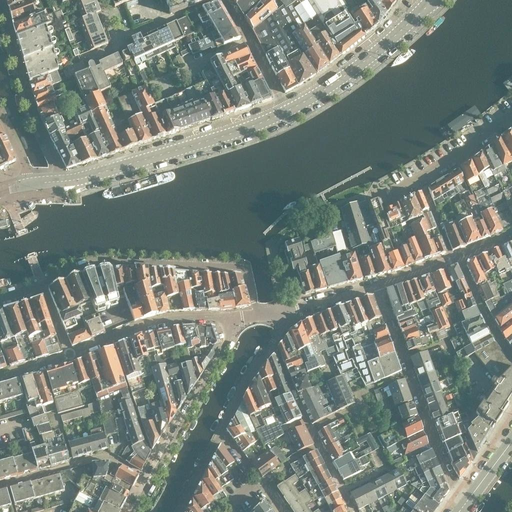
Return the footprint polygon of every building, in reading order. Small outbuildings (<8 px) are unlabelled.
[(5,0),(8,8),(30,0),(29,0),(5,0)] [(29,0),(30,0),(8,8),(12,23),(15,22),(15,23),(36,14),(45,10),(43,3),(39,5),(37,0),(29,0)] [(165,0),(168,8),(170,14),(209,1),(209,0),(165,0)] [(241,0),(236,5),(245,19),(263,0),(241,0)] [(263,0),(245,19),(252,31),(277,11),(269,0),(263,0)] [(279,0),(283,6),(285,9),(292,5),(299,0),(279,0)] [(299,0),(292,5),(304,26),(317,18),(305,0),(299,0)] [(321,25),(322,27),(345,12),(348,10),(341,0),(305,0),(317,18),(321,25)] [(352,18),(357,25),(357,24),(364,36),(377,26),(377,25),(369,13),(366,9),(360,0),(352,0),(357,6),(349,11),(352,18)] [(376,0),(371,0),(367,4),(371,11),(369,13),(377,25),(386,14),(376,0)] [(376,0),(386,14),(396,1),(395,0),(394,0),(376,0)] [(96,1),(78,8),(81,19),(96,14),(100,12),(96,1)] [(219,2),(202,8),(194,11),(199,20),(206,17),(223,10),(219,2)] [(16,24),(13,25),(16,37),(17,37),(17,38),(16,38),(17,38),(46,27),(51,25),(50,25),(58,22),(54,13),(60,11),(63,10),(60,4),(51,7),(52,9),(45,11),(29,19),(15,24),(16,24)] [(277,11),(252,31),(266,56),(279,49),(286,64),(302,56),(307,53),(294,33),(304,26),(292,5),(285,9),(283,6),(277,11)] [(223,10),(206,17),(199,20),(205,29),(229,20),(223,10)] [(61,11),(54,13),(59,25),(65,23),(61,11)] [(322,27),(326,33),(335,47),(335,48),(340,56),(364,36),(357,24),(357,25),(354,26),(345,12),(322,27)] [(77,20),(81,29),(99,22),(96,14),(81,19),(77,20)] [(186,17),(176,22),(183,38),(185,39),(196,34),(186,17)] [(234,28),(229,20),(205,29),(200,31),(204,40),(234,28)] [(99,22),(81,29),(85,40),(103,33),(99,22)] [(176,22),(166,26),(173,43),(183,38),(176,22)] [(308,33),(313,41),(329,65),(340,56),(335,48),(335,47),(326,33),(322,27),(321,25),(308,33)] [(166,26),(156,31),(163,47),(173,43),(166,26)] [(313,41),(308,33),(304,26),(294,33),(307,53),(305,55),(317,74),(329,65),(313,41)] [(46,27),(17,38),(23,60),(52,49),(46,27)] [(223,46),(240,38),(234,28),(204,40),(188,47),(192,55),(211,47),(212,49),(223,46)] [(156,31),(146,35),(154,52),(163,47),(156,31)] [(103,33),(85,40),(88,47),(90,51),(107,44),(103,33)] [(140,35),(135,37),(144,56),(154,52),(146,35),(141,38),(140,35)] [(121,53),(125,62),(132,58),(133,58),(134,61),(144,56),(135,37),(131,39),(134,47),(121,53)] [(221,56),(226,67),(234,64),(250,57),(244,45),(221,56)] [(189,48),(180,53),(182,57),(191,53),(189,48)] [(52,49),(23,60),(25,67),(29,81),(30,81),(29,81),(29,82),(47,75),(58,70),(52,49)] [(279,49),(266,56),(270,64),(273,70),(277,76),(289,70),(286,64),(279,49)] [(98,64),(100,67),(103,74),(122,66),(117,55),(98,64)] [(183,65),(179,56),(175,57),(179,66),(183,65)] [(209,62),(212,67),(225,93),(234,112),(250,106),(241,87),(238,89),(226,67),(221,56),(209,62)] [(302,56),(286,64),(289,70),(298,87),(304,83),(315,76),(314,74),(315,74),(302,56)] [(250,57),(234,64),(240,76),(247,73),(256,68),(250,57)] [(65,67),(69,78),(74,76),(88,70),(89,70),(88,68),(88,66),(85,67),(83,60),(79,62),(79,63),(76,64),(75,63),(65,67)] [(88,66),(88,68),(89,70),(88,70),(99,93),(110,88),(103,74),(100,67),(95,69),(93,64),(92,63),(91,63),(89,63),(88,64),(88,66)] [(163,63),(159,64),(164,74),(167,72),(163,63)] [(164,74),(159,64),(155,66),(160,75),(164,74)] [(203,72),(201,73),(206,81),(206,82),(210,90),(214,96),(223,116),(234,112),(225,93),(212,67),(203,72)] [(256,68),(247,73),(255,88),(261,102),(262,102),(271,99),(262,80),(256,68)] [(74,76),(75,80),(83,97),(84,100),(87,107),(110,155),(123,150),(117,139),(118,138),(108,116),(109,115),(105,108),(104,104),(102,101),(99,93),(88,70),(74,76)] [(289,70),(277,76),(285,93),(298,87),(289,70)] [(143,72),(139,74),(144,83),(147,81),(143,72)] [(241,87),(250,106),(262,102),(261,102),(255,88),(252,84),(246,74),(237,78),(241,87)] [(511,86),(511,74),(501,84),(507,91),(511,86)] [(47,75),(29,82),(33,95),(52,88),(51,86),(59,83),(56,75),(54,76),(54,79),(50,81),(48,76),(47,75)] [(89,143),(97,159),(110,155),(87,107),(75,113),(70,103),(83,97),(75,80),(59,86),(61,91),(63,94),(67,101),(74,116),(76,115),(79,123),(77,124),(82,133),(85,140),(87,144),(89,143)] [(206,81),(194,87),(200,101),(202,101),(214,96),(210,90),(206,82),(206,81)] [(131,94),(141,116),(152,141),(167,136),(166,135),(167,135),(159,118),(160,118),(154,104),(153,105),(146,87),(131,94)] [(194,87),(184,91),(189,104),(192,103),(192,104),(200,101),(194,87)] [(52,88),(33,95),(36,104),(54,96),(55,98),(63,95),(63,94),(61,91),(54,94),(52,89),(52,88)] [(184,91),(161,101),(166,115),(170,113),(170,112),(180,109),(180,108),(189,104),(184,91)] [(127,122),(128,123),(131,131),(132,131),(138,145),(152,141),(141,116),(131,94),(118,100),(125,116),(127,122)] [(54,96),(36,104),(38,110),(38,111),(53,105),(56,104),(57,104),(54,96)] [(214,96),(202,101),(211,120),(223,116),(214,96)] [(154,104),(160,118),(159,118),(167,135),(166,135),(167,136),(179,132),(179,131),(170,113),(166,115),(161,101),(154,104)] [(170,112),(170,113),(179,131),(192,126),(211,120),(202,101),(200,101),(192,104),(192,103),(189,104),(180,108),(180,109),(170,112)] [(53,105),(38,111),(44,124),(58,118),(58,116),(60,115),(56,104),(53,105)] [(477,104),(453,121),(458,129),(482,111),(477,104)] [(58,118),(44,124),(51,137),(64,130),(58,118)] [(64,130),(68,139),(82,133),(85,140),(87,139),(88,139),(82,127),(81,128),(79,123),(77,124),(64,130)] [(128,123),(115,130),(118,138),(117,139),(123,150),(138,145),(132,131),(131,131),(128,123)] [(511,129),(511,131),(500,138),(511,161),(511,160),(511,129)] [(64,130),(51,137),(60,155),(73,148),(71,146),(68,139),(64,130)] [(0,138),(0,159),(4,167),(16,161),(4,136),(0,138)] [(500,138),(491,145),(502,167),(503,167),(506,170),(511,167),(511,165),(510,163),(511,161),(500,138)] [(87,139),(85,140),(71,146),(73,148),(81,165),(97,159),(89,143),(87,139)] [(491,145),(481,152),(496,183),(501,192),(511,187),(511,184),(503,167),(502,167),(491,145)] [(73,148),(60,155),(61,156),(66,169),(81,165),(73,148)] [(481,152),(471,160),(478,176),(478,177),(484,189),(485,188),(496,183),(481,152)] [(471,160),(460,167),(466,183),(478,177),(478,176),(471,160)] [(464,183),(458,169),(450,174),(456,187),(460,193),(463,190),(460,185),(464,183)] [(456,187),(450,174),(443,179),(449,192),(456,187)] [(443,179),(435,184),(441,197),(445,194),(447,197),(442,200),(444,202),(452,197),(449,192),(443,179)] [(496,183),(485,188),(494,208),(497,213),(508,208),(501,193),(501,192),(496,183)] [(435,184),(428,188),(433,201),(441,197),(435,184)] [(475,206),(480,215),(483,222),(486,229),(490,237),(502,231),(493,214),(491,210),(479,184),(470,189),(473,196),(477,205),(475,206)] [(508,208),(509,209),(511,214),(511,187),(501,192),(508,208)] [(421,193),(413,196),(421,213),(428,210),(421,193)] [(413,196),(400,204),(406,219),(408,222),(409,226),(424,220),(422,216),(421,213),(413,196)] [(471,218),(473,222),(475,228),(481,241),(490,237),(486,229),(483,222),(480,215),(475,206),(477,205),(473,196),(463,201),(471,218)] [(341,211),(346,229),(352,249),(355,248),(367,245),(370,244),(365,228),(374,226),(367,204),(365,201),(364,197),(345,206),(346,209),(341,211)] [(378,200),(367,204),(374,226),(382,247),(391,272),(404,267),(397,252),(396,249),(393,241),(395,240),(391,229),(389,224),(384,212),(378,200)] [(480,241),(481,241),(475,228),(473,222),(471,218),(463,201),(453,205),(458,215),(454,217),(456,221),(457,225),(466,246),(480,240),(480,241)] [(400,204),(391,208),(398,226),(399,226),(406,223),(405,219),(406,219),(400,204)] [(391,208),(384,212),(389,224),(391,229),(394,228),(398,226),(391,208)] [(422,216),(424,220),(429,231),(430,231),(435,228),(429,213),(422,216)] [(424,220),(409,226),(421,254),(424,260),(439,255),(433,241),(434,241),(431,235),(432,234),(430,231),(429,231),(424,220)] [(445,225),(443,226),(452,251),(457,249),(466,246),(457,225),(456,221),(445,225)] [(399,226),(406,242),(405,242),(407,246),(414,264),(424,260),(421,254),(409,226),(408,222),(406,223),(399,226)] [(367,245),(369,249),(368,249),(370,255),(376,276),(391,272),(382,247),(374,226),(365,228),(370,244),(367,245)] [(393,241),(396,249),(397,252),(404,267),(414,264),(407,246),(405,242),(400,244),(398,239),(394,228),(391,229),(395,240),(393,241)] [(434,241),(433,241),(439,255),(445,253),(435,228),(430,231),(432,234),(431,235),(434,241)] [(340,231),(331,233),(336,247),(338,253),(346,250),(340,231)] [(313,250),(314,254),(336,247),(331,233),(310,242),(310,244),(313,250)] [(285,245),(289,257),(302,252),(301,246),(299,240),(285,245)] [(313,250),(310,244),(303,246),(305,252),(313,250)] [(511,255),(507,245),(500,249),(504,258),(506,264),(511,260),(511,255)] [(500,249),(488,254),(492,264),(495,270),(497,274),(503,271),(505,273),(510,271),(509,270),(506,264),(504,258),(500,249)] [(302,252),(289,257),(292,270),(306,265),(302,252)] [(362,279),(354,254),(353,254),(352,253),(339,256),(340,260),(343,270),(347,283),(362,279)] [(488,254),(475,259),(483,276),(495,270),(492,264),(488,254)] [(340,260),(339,256),(338,255),(318,262),(328,289),(347,283),(343,270),(340,260)] [(370,255),(358,258),(365,279),(376,276),(370,255)] [(467,262),(466,265),(476,286),(486,282),(483,277),(483,276),(475,259),(467,262)] [(306,265),(292,270),(293,271),(297,270),(299,276),(306,274),(304,267),(307,266),(306,265)] [(308,269),(309,273),(312,283),(315,292),(326,289),(318,265),(308,269)] [(456,266),(445,270),(451,285),(454,283),(455,284),(463,281),(456,266)] [(122,268),(111,269),(112,271),(115,287),(116,289),(120,288),(120,286),(125,285),(122,268)] [(134,269),(122,268),(125,285),(137,283),(134,269)] [(81,276),(92,301),(91,301),(95,309),(97,309),(98,313),(105,310),(105,308),(106,308),(106,309),(107,310),(108,310),(109,309),(109,308),(109,307),(110,307),(110,309),(113,308),(117,306),(116,303),(119,302),(116,289),(115,287),(112,271),(111,269),(98,270),(94,271),(81,275),(81,276)] [(137,287),(134,288),(143,318),(158,314),(152,296),(150,289),(148,273),(147,270),(134,269),(137,283),(137,287)] [(159,271),(147,270),(148,273),(150,289),(163,285),(162,281),(159,271)] [(445,270),(430,276),(431,279),(437,295),(438,295),(442,307),(455,302),(459,314),(468,310),(465,302),(462,295),(459,295),(456,296),(451,285),(445,270)] [(174,272),(159,271),(162,281),(163,285),(164,293),(166,299),(166,298),(169,311),(182,311),(174,272)] [(187,273),(174,272),(177,285),(189,283),(188,280),(189,280),(187,273)] [(199,273),(187,273),(189,280),(188,280),(189,283),(189,282),(190,290),(202,287),(199,273)] [(212,274),(199,273),(202,287),(203,293),(204,300),(206,299),(207,302),(218,299),(215,294),(215,292),(212,274)] [(309,273),(306,274),(299,276),(302,286),(312,283),(309,273)] [(483,277),(486,282),(493,299),(498,296),(496,289),(501,287),(502,291),(505,289),(503,285),(498,283),(497,280),(494,281),(490,273),(483,277)] [(212,274),(215,292),(216,294),(224,293),(220,275),(212,274)] [(240,274),(228,275),(232,291),(245,287),(240,274)] [(81,275),(65,282),(77,309),(78,308),(78,306),(91,301),(92,301),(81,276),(81,275)] [(228,275),(220,275),(224,293),(231,291),(232,291),(228,275)] [(428,277),(417,281),(423,297),(429,312),(430,312),(437,309),(436,306),(440,305),(435,292),(429,279),(428,277)] [(511,304),(492,319),(499,331),(511,321),(511,280),(503,285),(505,289),(505,290),(511,304)] [(417,281),(409,283),(416,303),(420,302),(424,313),(428,311),(424,300),(423,297),(417,281)] [(463,281),(455,284),(452,286),(456,296),(459,295),(467,291),(463,281)] [(48,289),(51,295),(63,325),(79,318),(82,317),(78,308),(77,309),(65,282),(48,289)] [(189,282),(189,283),(177,285),(182,311),(194,310),(195,310),(191,295),(190,290),(189,282)] [(486,282),(476,286),(484,304),(492,300),(493,299),(486,282)] [(312,283),(302,286),(305,295),(315,292),(312,283)] [(409,283),(402,285),(409,306),(411,311),(414,317),(419,329),(425,326),(416,303),(409,283)] [(402,285),(393,289),(394,289),(400,308),(404,307),(406,313),(411,312),(409,306),(402,285)] [(231,291),(235,309),(237,309),(237,308),(248,307),(249,305),(245,287),(232,291),(231,291)] [(123,290),(123,291),(130,309),(134,321),(143,318),(134,288),(123,290)] [(393,289),(386,291),(392,307),(396,319),(403,316),(402,313),(400,308),(394,289),(393,289)] [(492,300),(484,304),(492,319),(511,304),(505,290),(503,291),(505,296),(493,302),(492,300)] [(231,291),(224,293),(216,294),(218,299),(220,310),(235,309),(231,291)] [(467,291),(459,295),(462,295),(465,302),(471,299),(467,291)] [(164,293),(152,296),(158,314),(169,311),(166,298),(166,299),(164,293)] [(203,293),(191,295),(195,310),(207,311),(208,311),(206,302),(207,302),(206,299),(204,300),(203,293)] [(373,296),(359,301),(368,323),(371,332),(384,327),(373,296)] [(42,298),(30,302),(38,326),(50,321),(42,298)] [(218,299),(207,302),(206,302),(208,311),(220,310),(218,299)] [(471,299),(465,302),(468,310),(474,307),(471,299)] [(359,301),(351,303),(368,346),(375,343),(371,332),(368,323),(359,301)] [(30,302),(18,306),(27,333),(29,338),(41,334),(38,326),(30,302)] [(343,306),(350,325),(352,329),(354,334),(350,336),(355,348),(360,346),(361,349),(368,346),(351,303),(343,306)] [(17,306),(3,309),(14,338),(18,347),(24,363),(35,360),(31,345),(29,338),(27,333),(18,306),(17,306)] [(343,306),(331,311),(332,312),(339,330),(341,337),(342,337),(349,334),(350,336),(354,334),(350,325),(343,306)] [(474,307),(468,310),(459,314),(462,323),(479,316),(474,307)] [(430,312),(434,321),(435,325),(437,331),(444,329),(449,327),(441,308),(437,309),(430,312)] [(3,309),(0,310),(0,342),(1,343),(1,344),(14,338),(3,309)] [(329,311),(323,314),(329,332),(330,333),(337,330),(331,313),(330,313),(329,311)] [(403,316),(396,319),(398,323),(406,320),(406,319),(412,317),(414,317),(411,311),(411,312),(406,313),(402,315),(403,316)] [(323,314),(313,317),(319,335),(319,336),(322,335),(324,340),(330,338),(328,332),(329,332),(323,314)] [(83,321),(85,325),(86,329),(91,339),(105,334),(99,320),(97,315),(83,321)] [(461,324),(454,327),(458,338),(466,335),(484,326),(479,316),(462,323),(461,324)] [(312,318),(301,323),(318,368),(323,366),(318,353),(325,350),(319,336),(319,335),(313,317),(312,318)] [(406,320),(398,323),(400,328),(414,323),(415,326),(417,326),(416,323),(415,320),(413,321),(412,317),(406,319),(406,320)] [(79,318),(63,325),(65,331),(68,330),(77,327),(75,323),(80,321),(79,318)] [(56,336),(50,321),(38,326),(41,334),(43,341),(56,336)] [(425,328),(426,331),(428,335),(435,332),(437,331),(435,325),(434,321),(429,323),(430,327),(425,328)] [(511,321),(499,331),(505,340),(511,334),(511,321)] [(288,332),(288,333),(297,352),(300,360),(303,359),(308,372),(318,368),(301,323),(288,332)] [(414,323),(400,328),(402,333),(415,328),(415,326),(414,323)] [(484,326),(466,335),(458,338),(450,342),(455,353),(471,345),(489,336),(484,326)] [(194,327),(181,328),(185,341),(187,349),(191,348),(195,347),(195,350),(194,350),(196,356),(201,355),(199,349),(198,346),(194,327)] [(206,328),(194,327),(198,346),(199,349),(205,348),(205,341),(206,328)] [(384,327),(371,332),(375,343),(388,337),(389,337),(384,327)] [(415,328),(402,333),(402,334),(401,334),(405,343),(419,339),(423,337),(421,331),(423,330),(423,332),(426,331),(424,327),(419,329),(416,330),(415,328)] [(181,328),(169,330),(169,333),(174,348),(182,346),(184,355),(188,354),(187,349),(185,341),(181,328)] [(205,341),(210,344),(206,350),(213,355),(219,343),(214,328),(206,328),(205,341)] [(68,330),(65,331),(67,336),(72,347),(91,339),(86,329),(72,335),(70,331),(68,330)] [(437,331),(435,332),(438,341),(447,337),(444,329),(437,331)] [(169,330),(155,332),(156,336),(160,349),(161,353),(165,365),(169,364),(166,351),(174,349),(174,348),(169,333),(169,330)] [(366,387),(367,386),(368,386),(373,384),(367,363),(361,349),(360,346),(355,348),(350,336),(349,334),(342,337),(341,337),(339,330),(338,330),(337,330),(330,333),(329,332),(328,332),(330,338),(324,340),(327,349),(335,346),(337,352),(332,354),(331,354),(336,366),(340,376),(356,370),(360,379),(364,386),(364,387),(366,387)] [(155,332),(141,336),(146,352),(155,350),(156,352),(152,353),(153,358),(154,358),(155,362),(150,363),(151,369),(165,365),(160,349),(156,336),(155,332)] [(286,336),(281,343),(287,356),(295,353),(297,352),(288,333),(286,336)] [(419,339),(405,343),(408,352),(432,343),(429,334),(423,337),(419,339)] [(56,336),(43,341),(48,356),(61,352),(56,336)] [(141,336),(129,340),(136,361),(141,378),(147,376),(152,374),(150,369),(151,369),(148,358),(146,352),(141,336)] [(489,336),(471,345),(455,353),(459,361),(475,352),(494,343),(489,336)] [(388,337),(375,343),(368,346),(361,349),(367,363),(379,359),(394,353),(388,337)] [(129,340),(115,346),(126,378),(131,394),(145,389),(141,378),(136,361),(129,340)] [(43,342),(31,345),(35,360),(48,356),(43,341),(43,342)] [(281,343),(277,347),(284,362),(284,363),(289,361),(287,356),(281,343)] [(485,368),(502,355),(494,343),(474,353),(485,368)] [(18,347),(3,351),(10,367),(24,363),(18,347)] [(112,347),(83,359),(92,387),(98,401),(127,390),(126,389),(127,389),(126,385),(112,347)] [(201,357),(199,362),(203,371),(209,362),(213,355),(206,350),(201,357)] [(411,362),(414,368),(430,362),(427,352),(410,358),(411,362)] [(289,361),(284,363),(287,371),(302,366),(300,360),(298,356),(297,357),(295,353),(287,356),(289,361)] [(379,359),(367,363),(374,383),(401,371),(394,353),(379,359)] [(177,361),(179,367),(183,382),(187,396),(196,382),(191,363),(188,354),(184,355),(185,359),(177,361)] [(273,354),(267,362),(273,377),(277,390),(280,398),(289,394),(290,394),(275,356),(273,354)] [(502,355),(485,368),(497,382),(511,367),(502,355)] [(197,358),(190,361),(191,363),(196,382),(199,377),(203,371),(199,362),(197,358)] [(92,387),(83,359),(81,360),(71,364),(77,385),(79,391),(91,387),(92,387)] [(257,375),(257,376),(257,375),(260,382),(262,381),(265,387),(264,388),(267,394),(277,390),(273,377),(267,362),(262,368),(257,375)] [(430,362),(414,368),(416,374),(418,379),(434,372),(430,362)] [(60,368),(59,368),(63,381),(65,386),(71,384),(72,386),(77,385),(71,364),(60,368)] [(165,365),(150,369),(152,374),(161,402),(163,409),(168,425),(177,412),(174,402),(175,402),(171,388),(169,378),(166,368),(165,365)] [(176,365),(166,368),(169,378),(179,375),(176,365)] [(302,366),(287,371),(292,380),(306,376),(302,366)] [(492,380),(489,384),(493,386),(492,388),(509,399),(511,394),(511,367),(497,382),(496,383),(492,380)] [(59,368),(45,372),(49,385),(63,381),(59,368)] [(340,376),(326,383),(337,411),(355,404),(347,385),(347,384),(360,379),(356,370),(340,376)] [(31,376),(39,401),(41,407),(53,403),(44,374),(44,372),(31,376)] [(434,372),(418,379),(422,390),(438,383),(434,372)] [(248,389),(248,390),(257,411),(263,427),(256,431),(263,446),(283,435),(273,413),(272,410),(270,406),(260,382),(257,375),(257,376),(248,389)] [(20,380),(27,404),(25,405),(33,428),(35,427),(39,436),(51,433),(44,414),(41,407),(39,401),(31,376),(20,380)] [(292,380),(294,387),(297,394),(313,389),(317,387),(314,379),(308,381),(306,376),(292,380)] [(169,380),(171,388),(175,402),(174,402),(177,412),(185,399),(181,382),(175,384),(175,382),(177,381),(177,378),(169,380)] [(404,380),(387,386),(391,396),(408,390),(404,380)] [(8,384),(9,388),(12,401),(22,398),(18,381),(8,384)] [(49,385),(53,399),(58,415),(83,407),(79,391),(77,385),(72,386),(71,384),(65,386),(63,381),(49,385)] [(438,383),(422,390),(425,400),(440,394),(442,393),(438,383)] [(4,385),(0,385),(0,392),(3,403),(12,401),(9,388),(8,384),(4,385)] [(315,392),(324,388),(323,384),(317,387),(313,389),(297,394),(301,402),(317,396),(315,392)] [(482,403),(481,405),(499,419),(502,415),(501,414),(508,404),(506,403),(509,399),(492,388),(489,392),(486,390),(479,400),(482,403)] [(137,409),(142,425),(152,449),(159,438),(154,421),(150,406),(145,389),(131,394),(137,409)] [(127,390),(98,401),(100,405),(101,412),(106,436),(116,434),(115,430),(117,430),(115,420),(123,418),(121,414),(118,405),(130,400),(127,390)] [(248,390),(242,402),(249,417),(256,431),(263,427),(257,411),(248,390)] [(408,390),(391,396),(395,407),(412,401),(408,390)] [(280,398),(274,401),(277,407),(278,407),(279,409),(293,403),(289,394),(280,398)] [(440,394),(425,400),(430,412),(445,406),(440,394)] [(301,402),(305,409),(330,399),(330,397),(328,398),(327,395),(319,399),(317,396),(301,402)] [(330,399),(305,409),(308,417),(324,410),(322,406),(332,401),(330,399)] [(118,405),(121,414),(133,410),(130,400),(118,405)] [(150,405),(152,414),(154,421),(159,438),(168,425),(163,409),(160,402),(150,405)] [(242,402),(235,415),(240,427),(245,435),(250,433),(250,434),(256,431),(249,417),(242,402)] [(278,407),(277,407),(272,410),(273,413),(279,411),(281,415),(282,415),(283,417),(297,411),(293,403),(279,409),(278,407)] [(412,404),(397,409),(402,421),(417,416),(412,404)] [(478,418),(483,424),(491,431),(494,426),(499,419),(481,405),(475,413),(478,418)] [(445,406),(430,412),(434,423),(449,416),(445,406)] [(308,417),(312,425),(327,416),(337,411),(335,407),(325,412),(324,410),(308,417)] [(26,409),(0,416),(0,420),(27,413),(26,409)] [(121,414),(123,418),(125,425),(137,421),(133,410),(121,414)] [(282,415),(281,415),(276,418),(279,426),(281,425),(279,421),(283,420),(285,425),(294,421),(294,422),(301,419),(297,411),(283,417),(282,415)] [(235,415),(231,422),(235,430),(240,427),(235,415)] [(449,416),(434,423),(438,433),(456,424),(453,415),(449,417),(449,416)] [(317,433),(321,441),(333,434),(330,429),(344,422),(342,418),(328,426),(317,433)] [(417,418),(401,426),(392,430),(388,432),(377,437),(384,450),(398,443),(406,439),(423,431),(417,418)] [(470,425),(471,427),(485,440),(491,431),(483,424),(478,418),(470,425)] [(140,431),(137,421),(125,425),(128,435),(140,431)] [(287,433),(292,443),(308,434),(301,421),(296,423),(298,428),(287,433)] [(231,422),(226,431),(233,440),(245,435),(240,427),(235,430),(231,422)] [(456,424),(438,433),(442,444),(460,436),(461,436),(456,424)] [(465,432),(467,432),(476,453),(477,454),(485,440),(471,427),(468,429),(466,425),(463,427),(465,432)] [(42,435),(45,446),(46,449),(50,467),(69,462),(64,444),(61,435),(59,431),(42,435)] [(144,441),(140,431),(128,435),(131,444),(132,446),(144,441)] [(321,441),(325,449),(337,441),(342,439),(338,431),(333,434),(321,441)] [(406,439),(398,443),(384,451),(394,468),(407,461),(404,455),(419,449),(421,455),(431,450),(428,444),(423,431),(406,439)] [(467,442),(463,444),(468,456),(471,463),(472,462),(477,454),(476,453),(467,432),(465,432),(465,433),(466,436),(465,437),(467,442)] [(245,435),(233,440),(243,452),(247,448),(256,442),(250,434),(250,433),(245,435)] [(104,434),(92,437),(96,452),(108,449),(104,434)] [(308,434),(292,443),(296,453),(313,444),(308,434)] [(366,441),(372,452),(377,449),(370,434),(357,440),(358,441),(356,442),(358,446),(366,441)] [(337,442),(325,449),(329,456),(341,449),(339,445),(349,440),(347,436),(337,442)] [(446,453),(463,444),(460,436),(442,444),(446,453)] [(92,437),(80,441),(84,456),(96,452),(92,437)] [(0,449),(25,442),(24,439),(0,445),(0,449)] [(80,441),(68,444),(72,459),(84,456),(80,441)] [(128,458),(125,462),(129,464),(135,455),(145,462),(150,452),(145,445),(144,441),(132,446),(132,447),(131,447),(134,453),(128,458)] [(341,449),(329,456),(333,463),(345,456),(343,452),(356,445),(354,441),(341,449)] [(29,445),(31,450),(32,453),(36,469),(37,468),(38,470),(50,467),(46,449),(45,446),(35,449),(34,443),(29,445)] [(123,452),(120,458),(125,462),(128,458),(134,453),(131,447),(132,447),(132,446),(131,444),(129,445),(127,447),(125,449),(123,452)] [(463,444),(446,453),(451,464),(468,456),(463,444)] [(236,466),(220,445),(214,455),(227,472),(236,466)] [(333,463),(338,471),(354,462),(370,453),(367,449),(352,458),(349,453),(345,456),(333,463)] [(268,450),(260,457),(270,471),(279,465),(268,450)] [(293,463),(289,465),(291,468),(294,472),(300,469),(306,465),(319,457),(316,450),(298,461),(299,465),(295,467),(293,463)] [(431,450),(415,458),(410,460),(413,467),(410,469),(411,470),(414,469),(419,466),(435,459),(431,450)] [(32,453),(22,456),(27,474),(37,471),(36,469),(32,453)] [(135,455),(129,464),(141,470),(145,462),(135,455)] [(22,456),(12,459),(17,476),(27,474),(22,456)] [(214,456),(211,463),(221,477),(226,484),(233,480),(227,473),(215,457),(214,456)] [(365,456),(338,471),(343,481),(363,471),(362,467),(369,463),(365,456)] [(468,456),(451,464),(459,478),(471,463),(468,456)] [(260,457),(251,463),(262,478),(270,471),(260,457)] [(319,457),(306,465),(300,469),(302,472),(296,475),(299,479),(304,475),(309,472),(323,464),(319,457)] [(12,459),(2,462),(7,479),(17,476),(12,459)] [(435,459),(419,466),(414,469),(418,477),(423,474),(424,474),(424,475),(438,467),(435,459)] [(109,462),(92,463),(93,478),(105,477),(106,476),(108,471),(109,462)] [(211,463),(207,470),(215,482),(220,489),(221,488),(226,484),(221,477),(211,463)] [(323,464),(309,472),(304,475),(306,479),(301,482),(303,485),(307,483),(326,471),(323,464)] [(115,477),(132,487),(138,476),(121,466),(117,465),(109,476),(114,478),(115,477)] [(424,474),(423,474),(418,477),(419,481),(410,485),(414,488),(427,483),(442,476),(438,467),(424,475),(424,474)] [(207,470),(201,482),(212,498),(217,505),(227,499),(220,489),(215,482),(207,470)] [(398,470),(389,474),(397,490),(406,485),(398,470)] [(59,472),(63,476),(69,481),(76,487),(79,481),(65,471),(59,472)] [(326,471),(307,483),(311,490),(317,487),(330,479),(326,471)] [(59,473),(49,476),(54,494),(63,491),(62,483),(60,477),(59,473)] [(389,474),(379,480),(387,495),(397,490),(389,474)] [(279,491),(276,493),(282,501),(296,491),(293,485),(298,481),(295,476),(295,475),(276,487),(279,491)] [(54,494),(49,476),(42,478),(42,480),(39,481),(44,497),(54,494)] [(76,487),(80,490),(87,494),(119,511),(126,499),(101,486),(89,480),(83,476),(79,481),(76,487)] [(104,480),(129,493),(132,487),(115,477),(114,480),(106,476),(105,477),(104,480)] [(442,476),(427,483),(414,488),(417,489),(417,488),(422,488),(430,489),(432,489),(432,490),(446,484),(442,476)] [(330,479),(317,487),(307,492),(311,498),(320,492),(334,485),(330,479)] [(36,480),(30,482),(34,499),(44,497),(39,481),(37,481),(36,480)] [(104,480),(101,486),(126,499),(129,493),(104,480)] [(379,480),(370,484),(378,500),(387,495),(379,480)] [(30,482),(20,484),(25,502),(34,499),(30,482)] [(196,493),(192,499),(194,501),(201,511),(215,511),(220,509),(217,504),(212,498),(201,482),(196,493)] [(20,484),(9,487),(14,505),(25,502),(20,484)] [(370,484),(360,490),(368,505),(378,500),(370,484)] [(446,484),(432,490),(444,499),(449,491),(446,484)] [(334,485),(320,492),(322,496),(316,500),(316,501),(317,501),(318,502),(324,499),(337,492),(334,485)] [(419,491),(425,495),(426,496),(438,506),(444,499),(432,490),(432,489),(430,489),(422,488),(419,491)] [(6,489),(0,490),(0,507),(0,509),(11,506),(6,489)] [(79,491),(73,503),(90,511),(119,511),(87,494),(80,490),(79,491)] [(296,491),(282,501),(285,506),(288,504),(290,508),(308,496),(305,490),(298,494),(296,491)] [(360,490),(350,495),(358,510),(368,505),(360,490)] [(324,499),(318,502),(317,503),(319,506),(325,502),(327,506),(340,498),(337,492),(324,499)] [(411,497),(418,503),(430,511),(433,511),(438,506),(426,496),(425,495),(422,499),(414,493),(411,497)] [(308,496),(290,508),(292,511),(291,511),(305,511),(309,510),(312,501),(308,496)] [(416,506),(413,510),(415,511),(430,511),(418,503),(411,497),(408,500),(416,506)] [(340,498),(327,506),(329,510),(325,511),(324,511),(323,508),(319,510),(320,511),(331,511),(344,505),(340,498)] [(192,499),(186,511),(201,511),(194,501),(192,499)] [(271,511),(264,501),(251,511),(271,511)] [(90,511),(73,503),(68,511),(90,511)]
